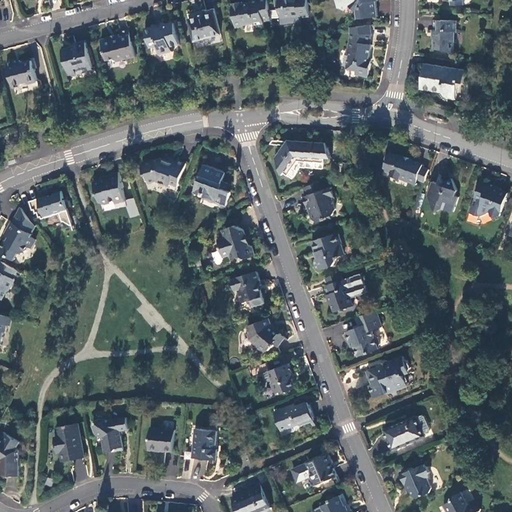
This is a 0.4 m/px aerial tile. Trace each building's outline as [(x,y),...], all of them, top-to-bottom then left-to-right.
[(262,21),(270,20),(267,0),(258,0),(249,1),(249,2),(243,4),(242,1),(231,4),(235,26),(243,25),(242,24),(252,23),(253,25),(263,23),(262,21)] [(309,16),(306,0),(274,0),(275,7),(278,8),(280,17),(297,15),(298,18),(309,16)] [(337,0),(338,7),(344,9),(350,6),(356,11),(357,19),(377,16),(376,1),(377,0),(337,0)] [(220,34),(215,13),(206,15),(205,12),(196,15),(197,17),(188,20),(194,41),(220,34)] [(457,20),(434,20),(434,49),(444,50),(446,51),(454,52),(454,31),(457,31),(457,20)] [(152,27),(144,29),(148,44),(154,43),(156,44),(159,54),(171,51),(170,46),(179,43),(173,23),(167,24),(167,25),(164,26),(163,22),(151,25),(152,27)] [(372,34),(371,25),(350,28),(351,33),(348,50),(350,54),(349,55),(347,69),(356,71),(356,74),(369,77),(371,64),(368,63),(372,45),(370,44),(372,34)] [(136,56),(128,30),(118,32),(119,37),(101,42),(106,60),(115,58),(121,56),(125,59),(136,56)] [(92,68),(86,43),(75,46),(76,48),(62,51),(66,65),(70,67),(72,74),(92,68)] [(37,81),(32,60),(23,62),(20,60),(19,62),(16,63),(15,60),(6,62),(12,85),(25,82),(28,83),(37,81)] [(466,70),(460,69),(460,73),(446,70),(447,67),(425,64),(422,87),(442,91),(446,96),(456,98),(459,82),(464,83),(466,70)] [(325,163),(325,158),(325,149),(328,149),(325,143),(288,141),(288,145),(285,145),(276,158),(282,176),(284,173),(288,176),(297,161),(325,163)] [(415,184),(417,180),(421,166),(422,164),(390,153),(389,154),(386,156),(385,159),(386,162),(385,168),(386,171),(400,176),(399,179),(415,184)] [(176,192),(186,164),(177,160),(176,164),(161,159),(142,165),(145,175),(146,176),(149,183),(158,180),(161,182),(161,183),(168,185),(167,188),(176,192)] [(203,166),(195,189),(202,192),(201,195),(218,201),(219,203),(226,206),(231,193),(230,192),(226,190),(228,183),(223,181),(225,174),(224,172),(206,165),(203,166)] [(417,180),(424,183),(429,169),(421,166),(417,180)] [(115,204),(121,202),(119,191),(122,188),(118,173),(109,175),(109,178),(93,183),(99,203),(102,204),(114,201),(115,204)] [(454,212),(459,197),(455,196),(457,190),(451,179),(440,184),(432,181),(428,195),(434,197),(432,205),(435,212),(443,208),(454,212)] [(325,189),(322,181),(303,187),(306,195),(303,196),(306,206),(310,205),(312,211),(310,214),(311,218),(318,222),(327,219),(327,217),(333,215),(335,209),(333,201),(335,198),(331,186),(325,189)] [(500,215),(508,193),(499,190),(500,189),(489,185),(489,184),(480,181),(469,213),(479,217),(489,212),(491,216),(496,217),(500,215)] [(48,196),(30,202),(32,210),(34,209),(35,213),(37,213),(39,217),(43,216),(44,218),(59,213),(60,216),(59,217),(60,220),(61,219),(62,222),(63,222),(73,227),(64,201),(63,201),(62,199),(64,198),(61,191),(53,194),(53,195),(49,197),(48,196)] [(129,217),(139,215),(135,197),(125,199),(129,217)] [(31,233),(35,225),(20,207),(12,223),(11,222),(4,234),(8,236),(5,240),(0,249),(0,252),(14,260),(19,252),(21,253),(24,252),(28,247),(31,248),(35,239),(30,237),(32,234),(31,233)] [(218,240),(223,257),(230,255),(232,259),(242,257),(243,260),(256,255),(252,246),(248,244),(245,235),(246,235),(245,231),(235,225),(222,230),(225,238),(218,240)] [(339,232),(315,240),(318,251),(315,251),(317,258),(316,258),(315,261),(317,269),(320,270),(334,266),(338,258),(337,257),(345,254),(341,244),(342,243),(339,232)] [(13,279),(18,271),(1,261),(0,262),(0,298),(1,299),(7,289),(8,290),(14,279),(13,279)] [(257,271),(232,279),(236,291),(238,290),(243,303),(252,300),(254,307),(266,303),(261,290),(260,290),(259,286),(262,285),(257,271)] [(336,274),(324,277),(325,283),(337,280),(336,274)] [(347,278),(325,286),(334,312),(354,306),(348,288),(350,288),(347,278)] [(382,327),(376,310),(356,317),(360,327),(347,332),(352,347),(355,346),(359,356),(379,349),(379,347),(380,344),(377,337),(374,336),(372,331),(382,327)] [(10,326),(13,317),(0,314),(0,345),(0,346),(3,334),(5,332),(7,325),(10,326)] [(267,319),(248,326),(251,333),(249,334),(250,339),(255,343),(254,345),(263,352),(268,351),(274,344),(277,346),(285,337),(274,329),(273,330),(270,327),(267,319)] [(378,366),(368,371),(372,384),(369,385),(373,397),(388,392),(387,389),(395,386),(396,388),(408,385),(404,375),(409,373),(409,372),(410,367),(408,360),(404,358),(403,356),(378,365),(378,366)] [(247,368),(252,380),(270,373),(266,363),(259,366),(258,364),(247,368)] [(289,364),(278,368),(278,370),(270,373),(272,380),(271,383),(275,392),(277,393),(286,391),(288,391),(295,388),(290,374),(293,373),(289,364)] [(314,420),(308,403),(293,408),(292,406),(275,412),(279,423),(285,421),(287,428),(297,424),(300,425),(314,420)] [(416,416),(384,430),(393,450),(425,437),(416,416)] [(106,452),(124,449),(122,436),(123,430),(129,429),(127,418),(111,421),(107,418),(98,420),(94,425),(96,434),(103,438),(106,452)] [(84,457),(78,423),(56,428),(57,438),(54,438),(57,453),(60,453),(62,462),(84,457)] [(175,431),(151,428),(148,450),(160,452),(160,449),(165,449),(164,451),(173,452),(175,431)] [(193,458),(218,460),(219,449),(216,449),(218,432),(196,429),(193,458)] [(20,442),(3,432),(0,436),(0,458),(1,459),(1,474),(19,474),(19,450),(16,448),(20,442)] [(254,462),(251,454),(246,456),(249,464),(254,462)] [(329,454),(293,469),(298,481),(310,476),(313,483),(317,485),(337,476),(332,464),(333,463),(329,454)] [(412,467),(400,473),(406,487),(408,486),(413,497),(418,498),(431,492),(432,488),(428,478),(430,477),(430,475),(430,472),(428,467),(425,466),(424,464),(414,469),(412,467)] [(271,508),(261,485),(252,489),(253,492),(242,497),(241,495),(238,495),(231,498),(237,511),(263,511),(271,508)] [(252,489),(238,495),(241,495),(242,497),(253,492),(252,489)] [(479,511),(481,509),(467,503),(462,493),(453,496),(452,501),(443,505),(446,511),(479,511)] [(352,511),(351,509),(348,510),(341,495),(330,500),(330,502),(321,506),(322,507),(313,511),(312,511),(352,511)]
